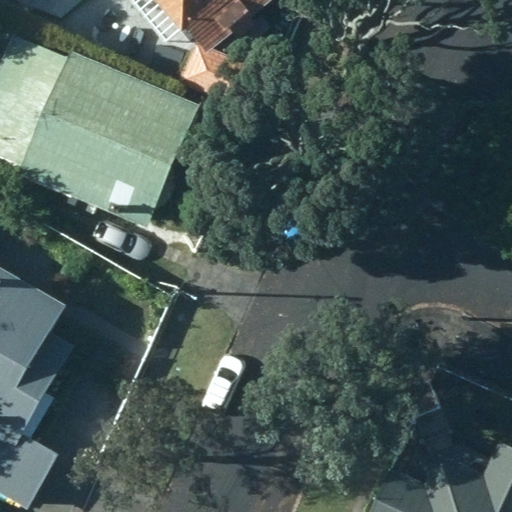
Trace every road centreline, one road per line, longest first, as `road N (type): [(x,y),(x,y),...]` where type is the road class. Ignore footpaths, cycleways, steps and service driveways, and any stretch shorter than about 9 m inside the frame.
road 1 (residential): [(363,202),(221,511)]
road 2 (residential): [(363,202),(451,0)]
road 3 (residential): [(511,261),(363,202)]
